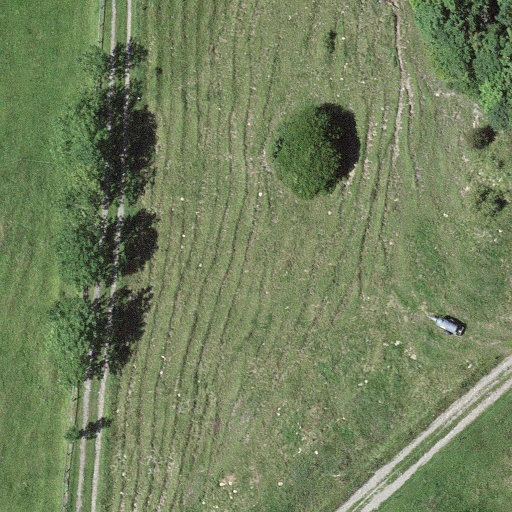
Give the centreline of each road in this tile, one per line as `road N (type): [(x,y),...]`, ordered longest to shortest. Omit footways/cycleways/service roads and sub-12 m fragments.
road 1 (track): [(118,0),(85,511)]
road 2 (track): [(369,511),(511,389)]
